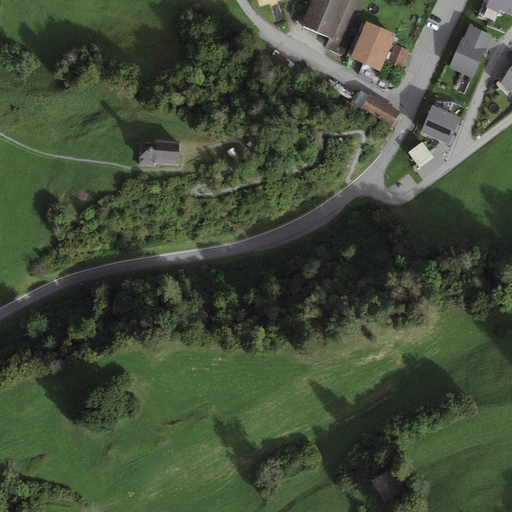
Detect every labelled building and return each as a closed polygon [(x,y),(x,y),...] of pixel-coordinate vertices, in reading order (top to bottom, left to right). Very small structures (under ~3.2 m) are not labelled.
[(313,0),(302,27),(328,38),(323,49),(342,57),(365,0),(313,0)] [(511,0),(485,0),(483,6),(487,8),(483,17),(495,21),(499,10),(511,15),(511,0)] [(375,82),(396,34),(366,21),(350,58),(364,64),(359,75),(375,82)] [(492,36),(470,26),(464,37),(462,37),(448,68),(472,78),(492,36)] [(267,48),(268,45),(258,38),(256,40),(267,48)] [(409,51),(395,45),(388,63),(402,69),(409,51)] [(511,67),(509,72),(501,85),(511,93),(511,67)] [(401,112),(370,93),(368,96),(361,91),(354,103),(362,107),(360,111),(390,129),(401,112)] [(461,117),(432,105),(420,132),(449,145),(461,117)] [(153,142),(140,141),(138,165),(144,166),(144,164),(153,165),(153,162),(178,164),(180,141),(156,139),(153,142)] [(250,140),(247,144),(253,148),(256,144),(250,140)] [(422,142),(408,152),(419,168),(434,158),(422,142)] [(238,154),(234,148),(227,152),(231,158),(238,154)] [(386,463),(367,476),(381,495),(399,482),(386,463)]
